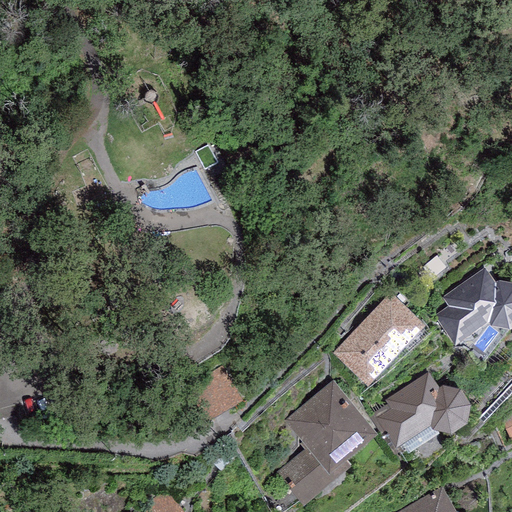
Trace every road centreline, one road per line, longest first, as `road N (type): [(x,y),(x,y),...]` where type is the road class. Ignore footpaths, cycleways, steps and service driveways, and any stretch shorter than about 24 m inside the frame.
road 1 (track): [(6,305),(57,372),(134,368),(197,349),(222,327),(238,278),(230,224),(145,220),(127,204),(87,118)]
road 2 (track): [(87,118),(45,182),(37,259),(22,292),(6,305)]
road 3 (track): [(87,118),(95,66),(64,0)]
